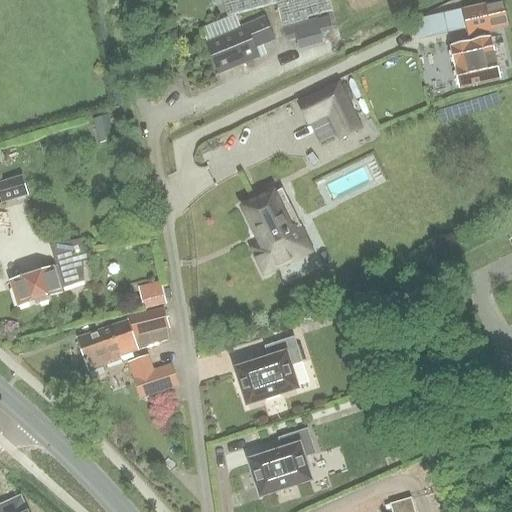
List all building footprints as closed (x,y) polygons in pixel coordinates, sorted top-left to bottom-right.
[(222,0),(227,18),(276,5),(283,29),(309,22),(308,19),(333,13),(329,0),(222,0)] [(463,11),(469,37),(472,36),(474,43),(451,48),(460,89),(500,80),(491,39),(488,39),(487,33),(511,27),(505,1),(463,11)] [(207,45),(206,45),(218,74),(258,58),(254,49),(274,41),(265,19),(206,43),(207,45)] [(317,20),(283,29),(287,43),(296,40),(299,51),(323,44),(317,20)] [(340,140),(360,130),(338,85),(299,104),(308,125),(328,115),(340,140)] [(107,117),(93,121),(100,144),(114,140),(107,117)] [(329,181),(335,195),(373,179),(368,165),(329,181)] [(22,177),(0,183),(0,204),(27,196),(22,177)] [(296,233),(295,231),(301,228),(282,190),(243,209),(261,246),(252,250),(264,275),(293,261),(290,254),(300,249),(293,235),(296,233)] [(61,287),(81,281),(80,265),(88,262),(82,243),(53,248),(63,279),(58,280),(55,268),(10,282),(19,309),(36,303),(37,306),(52,301),(51,298),(63,294),(61,287)] [(145,311),(166,305),(160,282),(138,288),(145,311)] [(139,352),(167,343),(163,314),(129,323),(77,341),(88,373),(91,380),(105,375),(102,368),(122,361),(121,358),(139,352)] [(264,347),(269,362),(238,372),(248,403),(295,388),(288,368),(302,363),(294,338),(264,347)] [(151,358),(130,365),(135,380),(133,381),(139,400),(175,387),(169,368),(156,373),(151,358)] [(278,439),(282,454),(252,464),(262,495),(308,480),(301,460),(316,455),(307,429),(278,439)] [(0,511),(25,511),(20,497),(0,505),(0,511)] [(415,511),(412,502),(391,508),(392,511),(415,511)]
